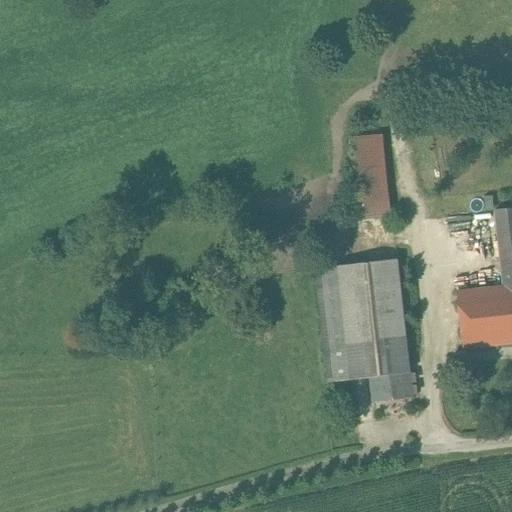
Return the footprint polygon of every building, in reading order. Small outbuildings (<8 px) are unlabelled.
[(380,135),(355,138),(363,219),(388,216),(380,135)] [(504,287),(511,286),(511,157),(421,167),(427,220),(495,212),(504,287)] [(398,260),(316,270),(328,382),(371,377),(410,373),(398,260)] [(511,286),(504,287),(458,292),(464,348),(511,343),(511,286)] [(410,373),(371,377),(374,402),(413,398),(410,373)]
